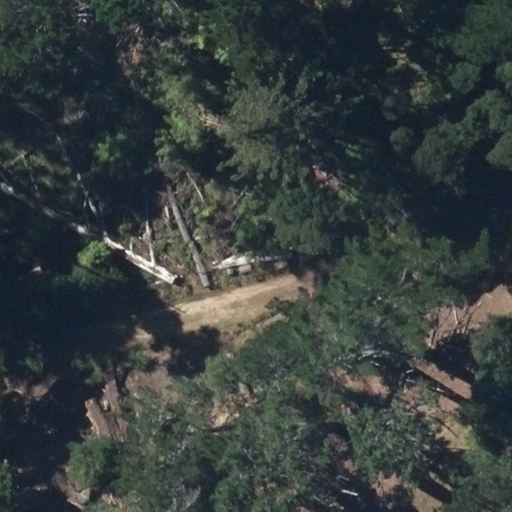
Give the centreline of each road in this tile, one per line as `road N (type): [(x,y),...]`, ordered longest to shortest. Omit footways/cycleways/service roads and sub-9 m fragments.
road 1 (track): [(0,319),(511,258)]
road 2 (track): [(511,115),(396,58),(361,0)]
